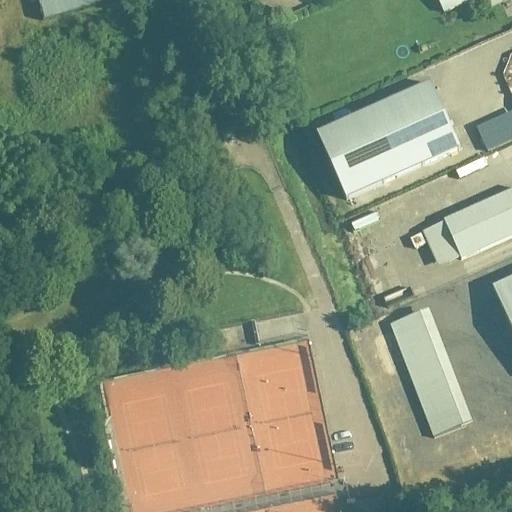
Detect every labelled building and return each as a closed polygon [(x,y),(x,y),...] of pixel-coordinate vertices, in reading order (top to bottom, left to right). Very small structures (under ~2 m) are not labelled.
[(34,0),(42,24),(113,3),(112,0),(34,0)] [(479,0),(435,0),(443,16),(479,0)] [(430,87),(316,138),(345,203),(459,152),(430,87)] [(511,127),(482,143),(491,160),(511,149),(511,102),(503,107),(511,125),(511,127)] [(511,194),(443,225),(460,263),(511,239),(511,194)] [(511,282),(492,291),(511,337),(511,282)] [(429,339),(421,316),(389,328),(398,351),(429,339)] [(384,511),(382,499),(349,506),(350,511),(384,511)]
